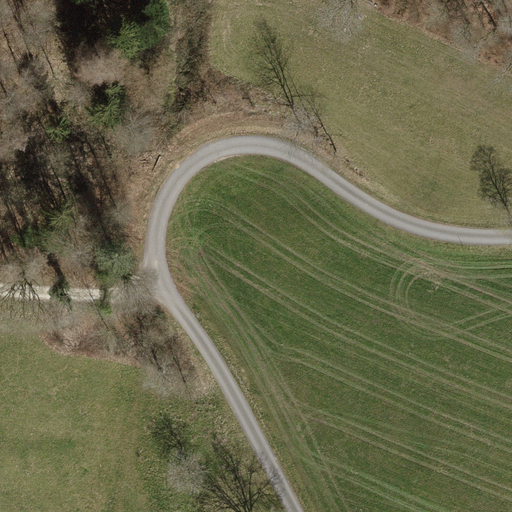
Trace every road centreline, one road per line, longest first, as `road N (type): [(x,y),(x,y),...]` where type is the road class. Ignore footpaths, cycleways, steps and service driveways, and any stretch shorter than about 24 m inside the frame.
road 1 (residential): [(294,511),(206,351),(170,306),(154,251),(160,195),(198,147),(264,136),(420,229),(511,237)]
road 2 (track): [(0,294),(170,306)]
